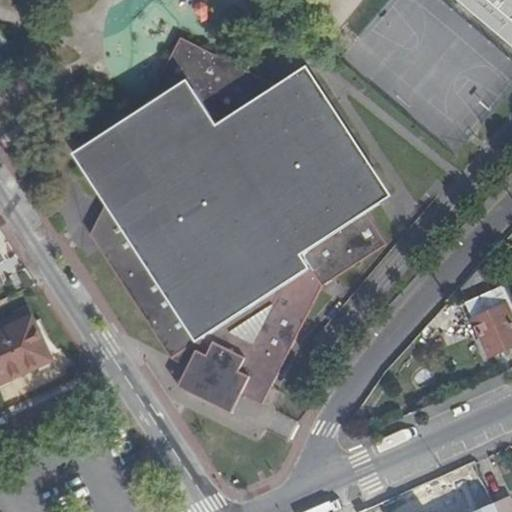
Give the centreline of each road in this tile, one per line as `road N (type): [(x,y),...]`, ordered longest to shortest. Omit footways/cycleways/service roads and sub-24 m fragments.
road 1 (residential): [(278,510),(379,351),(511,209)]
road 2 (secondary): [(278,510),(511,406)]
road 3 (residential): [(0,181),(128,375)]
road 4 (residential): [(128,375),(215,511)]
road 5 (residential): [(0,434),(128,375)]
